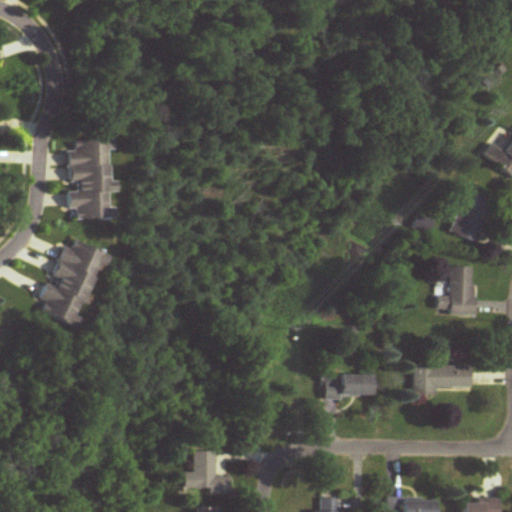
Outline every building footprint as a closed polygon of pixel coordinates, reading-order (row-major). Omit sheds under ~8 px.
[(510,180),(511,177),(511,136),(499,153),(489,144),(480,156),(510,180)] [(64,151),(65,192),(64,192),(64,210),(71,210),(71,221),(108,221),(107,140),(69,140),(69,151),(64,151)] [(475,244),(490,201),(470,194),(455,238),(475,244)] [(59,247),(45,282),(42,281),(34,300),(41,303),(36,313),(72,328),(103,254),(70,240),(66,250),(59,247)] [(470,267),(446,268),(446,298),(434,298),(434,310),(445,310),(445,316),(471,316),(470,267)] [(433,388),(467,388),(467,367),(409,367),(409,397),(433,397),(433,388)] [(321,400),(369,399),(369,375),(321,376),(321,400)] [(190,452),(190,494),(228,494),(228,478),(212,478),(212,452),(190,452)] [(313,511),(333,511),(334,500),(313,500),(313,511)] [(460,500),(459,511),(497,511),(497,500),(460,500)] [(384,501),(383,511),(432,511),(433,501),(384,501)]
